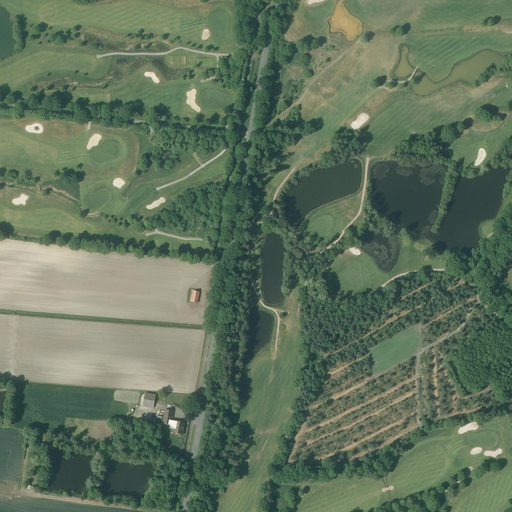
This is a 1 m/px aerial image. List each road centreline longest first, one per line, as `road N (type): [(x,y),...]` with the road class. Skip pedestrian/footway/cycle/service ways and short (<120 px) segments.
road 1 (tertiary): [(250,136),(184,511)]
road 2 (unclassified): [(250,136),(0,105)]
road 3 (tertiary): [(274,0),(250,136)]
